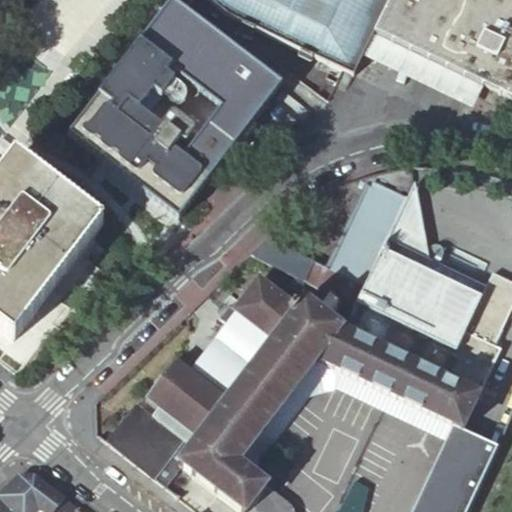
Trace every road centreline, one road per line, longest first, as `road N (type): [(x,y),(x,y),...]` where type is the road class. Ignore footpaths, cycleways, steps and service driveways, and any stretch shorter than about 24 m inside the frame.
road 1 (residential): [(511,149),(451,131),(359,143),(288,177),(25,423)]
road 2 (unclassified): [(25,423),(138,511)]
